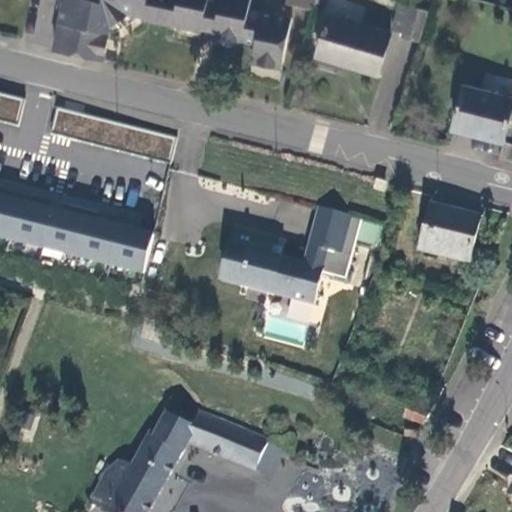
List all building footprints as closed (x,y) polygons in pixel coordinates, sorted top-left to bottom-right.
[(252,61),(282,68),(292,18),(249,9),(250,0),(221,0),(219,9),(207,7),(208,0),(64,0),(54,49),(104,60),(111,24),(129,12),(144,15),(143,17),(203,30),(203,27),(215,30),(214,35),(256,43),(252,61)] [(315,9),(317,0),(288,0),(287,4),(315,9)] [(404,32),(412,5),(402,2),(394,30),(404,32)] [(421,41),(429,10),(412,5),(404,32),(403,36),(421,41)] [(380,74),(392,33),(329,15),(317,56),(380,74)] [(511,97),(464,85),(453,129),(504,142),(511,110),(511,97)] [(0,116),(15,122),(21,102),(0,94),(0,116)] [(160,233),(0,192),(0,235),(149,273),(160,233)] [(481,216),(432,204),(421,251),(425,252),(423,257),(448,263),(449,258),(470,263),(481,216)] [(363,218),(319,207),(304,262),(282,256),(272,254),(275,243),(237,234),(233,251),(229,250),(223,273),(243,279),(241,287),(274,295),(275,294),(315,305),(323,273),(335,275),(333,280),(350,284),(353,272),(350,270),(363,218)] [(284,246),(275,243),(272,254),(282,256),(284,246)] [(243,279),(223,273),(221,281),(241,287),(243,279)] [(15,435),(31,441),(42,412),(26,406),(15,435)] [(193,424),(167,411),(155,436),(150,434),(133,465),(131,464),(129,464),(128,463),(126,463),(122,464),(121,465),(119,466),(116,468),(115,469),(114,471),(108,473),(92,502),(110,511),(149,511),(188,442),(269,474),(283,449),(269,443),(270,440),(199,411),(193,424)] [(328,487),(323,501),(352,510),(356,495),(328,487)]
